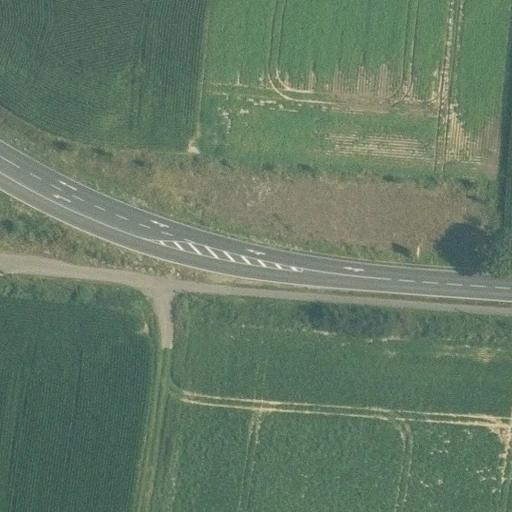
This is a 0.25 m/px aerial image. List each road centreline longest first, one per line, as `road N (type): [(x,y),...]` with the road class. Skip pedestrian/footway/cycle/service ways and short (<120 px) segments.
road 1 (secondary): [(511,303),(310,287),(186,264),(0,180)]
road 2 (track): [(155,299),(171,360),(152,511)]
